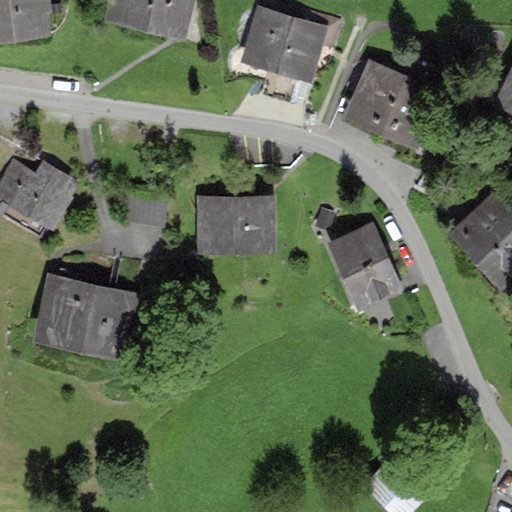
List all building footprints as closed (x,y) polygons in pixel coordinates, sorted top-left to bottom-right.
[(0,0),(0,26),(40,21),(37,3),(44,2),(43,0),(0,0)] [(117,0),(116,7),(177,22),(182,0),(117,0)] [(252,51),(271,57),(263,84),(296,94),(314,35),(330,40),(337,17),(292,4),(288,17),(264,10),(252,51)] [(429,90),(374,66),(363,91),(356,106),(366,110),(379,116),(392,122),(406,128),(411,130),(412,127),(429,90)] [(366,110),(356,106),(363,91),(355,88),(343,116),(360,123),(366,110)] [(379,116),(366,110),(360,123),(373,129),(371,133),(372,133),(379,116)] [(392,122),(379,116),(372,133),(385,139),(392,122)] [(406,128),(392,122),(385,139),(397,144),(394,152),(395,152),(406,128)] [(411,130),(406,128),(395,152),(407,158),(420,131),(412,127),(411,130)] [(433,137),(420,131),(407,158),(421,164),(433,137)] [(0,189),(49,218),(65,190),(53,183),(62,168),(44,158),(35,173),(15,161),(0,186),(0,189)] [(123,186),(119,216),(164,223),(168,193),(123,186)] [(203,198),(204,238),(269,237),(268,197),(203,198)] [(462,228),(502,273),(511,264),(511,218),(494,199),(462,228)] [(337,240),(361,295),(393,281),(369,226),(337,240)] [(131,325),(134,311),(128,310),(131,294),(96,287),(99,276),(61,267),(59,279),(55,278),(45,326),(121,343),(125,324),(131,325)] [(308,470),(305,467),(328,445),(303,419),(280,440),(250,408),(214,442),(272,502),(308,470)] [(511,496),(511,473),(499,464),(493,483),(511,496)] [(448,511),(451,508),(419,491),(407,511),(392,511),(365,497),(357,511),(448,511)]
